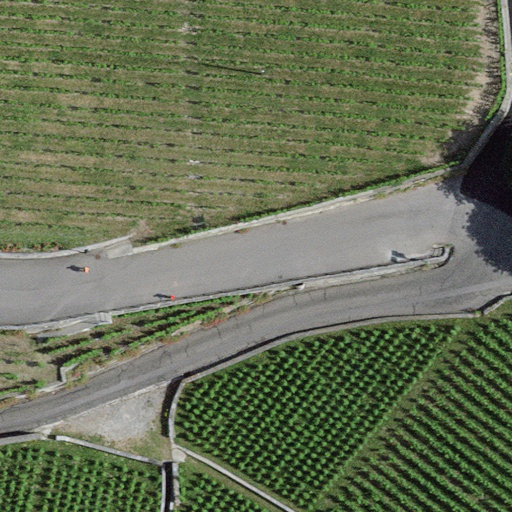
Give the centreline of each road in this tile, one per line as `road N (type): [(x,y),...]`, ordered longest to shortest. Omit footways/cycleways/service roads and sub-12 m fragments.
road 1 (track): [(499,231),(473,277),(446,289),(281,321),(97,395),(0,424)]
road 2 (track): [(0,293),(105,289),(438,217),(499,231)]
